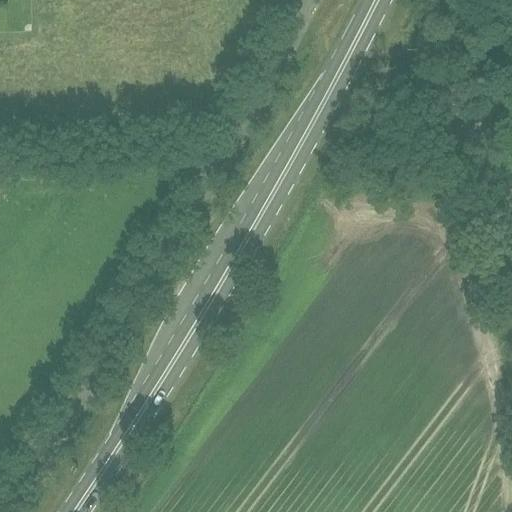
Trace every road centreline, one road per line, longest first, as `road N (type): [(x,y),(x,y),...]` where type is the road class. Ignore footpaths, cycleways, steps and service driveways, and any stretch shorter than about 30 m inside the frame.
road 1 (primary): [(71,511),(229,265),(375,0)]
road 2 (unclassified): [(0,499),(162,269),(310,0)]
road 3 (unclassified): [(511,256),(482,158),(413,56),(439,0)]
